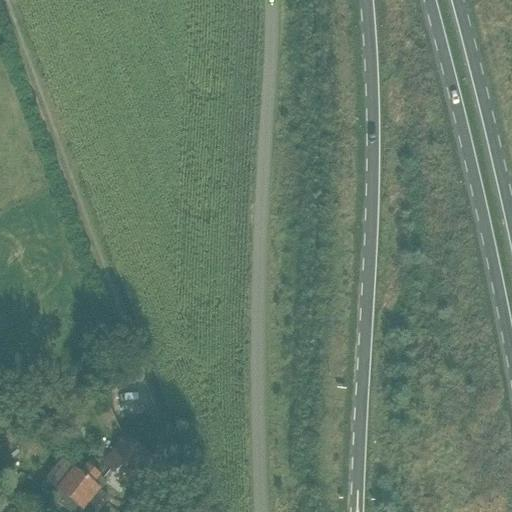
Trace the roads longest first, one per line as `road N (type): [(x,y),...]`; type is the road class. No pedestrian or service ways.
road 1 (primary): [(364,0),(372,182),(358,511)]
road 2 (unclassified): [(268,0),(254,312),(260,511)]
road 3 (primary): [(427,0),(511,367)]
road 4 (primary): [(511,225),(454,0)]
